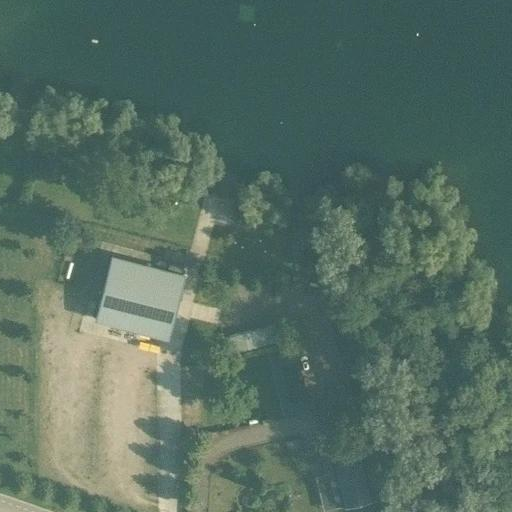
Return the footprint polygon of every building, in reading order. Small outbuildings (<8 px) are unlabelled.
[(10,143),(8,178),(26,179),(27,144),(10,143)] [(111,253),(94,318),(166,336),(183,271),(111,253)] [(294,362),(274,367),(286,415),(306,410),(294,362)] [(200,366),(190,366),(191,378),(201,378),(200,366)] [(358,425),(318,435),(326,475),(335,473),(343,505),(376,497),(368,465),(358,425)]
